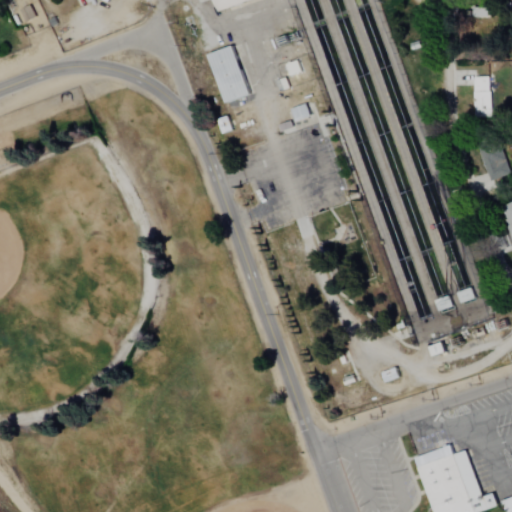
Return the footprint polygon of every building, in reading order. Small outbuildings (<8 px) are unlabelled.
[(215,0),(219,11),(255,0),(215,0)] [(251,95),(233,47),(209,55),(227,104),(251,95)] [(490,118),(491,78),(474,78),(473,118),(490,118)] [(311,117),(307,105),(292,110),(296,122),(311,117)] [(511,175),(499,142),(476,151),(488,183),(511,175)] [(511,249),(511,203),(500,208),(511,234),(501,238),(506,252),(511,249)] [(458,294),(461,304),(475,300),(472,289),(458,294)] [(435,511),(416,458),(451,445),(454,455),(466,450),(483,496),(494,493),(499,506),(482,511),(435,511)] [(511,511),(505,511),(501,501),(511,497),(511,511)]
